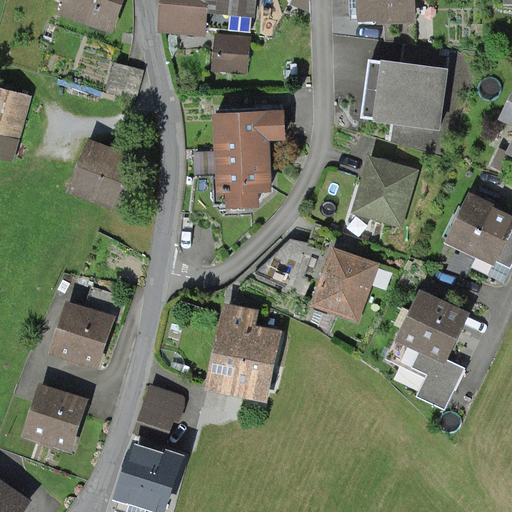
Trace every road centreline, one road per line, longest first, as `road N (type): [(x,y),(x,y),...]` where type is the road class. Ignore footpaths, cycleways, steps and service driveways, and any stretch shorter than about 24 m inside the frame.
road 1 (residential): [(166,293),(221,285),(271,254),(312,199),(334,109),(332,0)]
road 2 (residential): [(156,0),(178,150),(166,293)]
road 3 (residential): [(166,293),(153,369),(115,484),(93,511)]
